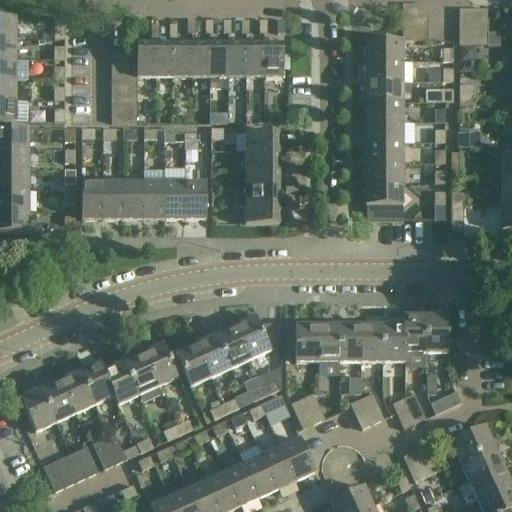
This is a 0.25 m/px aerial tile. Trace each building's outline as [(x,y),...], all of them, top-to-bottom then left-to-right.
[(402,19),(427,19),(427,7),(402,7),(402,19)] [(459,25),(487,24),(487,12),(459,12),(459,25)] [(402,31),(427,31),(427,19),(402,19),(402,31)] [(0,42),(16,43),(16,21),(0,21),(0,42)] [(240,23),(240,37),(248,37),(248,23),(240,23)] [(487,24),(459,25),(459,37),(487,37),(487,36),(487,24)] [(54,29),(46,29),(46,41),(54,41),(54,43),(64,43),(64,29),(54,29)] [(402,44),(427,44),(427,31),(402,31),(402,44)] [(500,36),(487,36),(487,37),(487,47),(487,48),(500,48),(500,36)] [(487,37),(459,37),(459,43),(459,48),(461,48),(476,48),(487,48),(487,47),(487,37)] [(0,63),(16,63),(16,43),(0,42),(0,63)] [(365,65),(402,65),(402,44),(365,43),(365,65)] [(155,82),(155,47),(136,47),(136,54),(136,66),(136,78),(136,82),(155,82)] [(173,82),(173,47),(155,47),(155,82),(173,82)] [(191,82),(191,47),(173,47),(173,82),(191,82)] [(209,82),(209,47),(191,47),(191,82),(209,82)] [(227,82),(227,47),(209,47),(209,82),(227,82)] [(245,82),(245,47),(227,47),(227,82),(245,82)] [(263,82),(263,47),(245,47),(245,82),(263,82)] [(263,47),(263,82),(282,82),(282,47),(263,47)] [(53,63),(64,63),(64,50),(53,50),(53,63)] [(442,51),(442,65),(453,65),(453,51),(442,51)] [(136,54),(132,54),(111,54),(111,66),(136,66),(136,54)] [(0,83),(16,84),(16,63),(0,63),(0,83)] [(365,85),(402,85),(402,65),(365,65),(365,85)] [(136,66),(111,66),(111,78),(136,78),(136,66)] [(53,84),(64,84),(64,70),(53,70),(53,84)] [(442,72),(442,85),(453,85),(453,72),(442,72)] [(136,78),(111,78),(111,90),(136,90),(136,82),(136,78)] [(0,103),(16,104),(16,84),(0,83),(0,103)] [(402,85),(365,85),(365,106),(402,106),(402,85)] [(458,100),(473,100),(473,88),(458,88),(458,100)] [(111,102),(136,102),(136,90),(111,90),(111,102)] [(53,104),(64,104),(64,91),(53,91),(53,104)] [(442,106),(445,106),(453,106),(453,92),(442,92),(442,106)] [(473,100),(458,100),(458,109),(473,109),(473,100)] [(136,102),(111,102),(111,114),(136,114),(136,102)] [(0,125),(16,125),(16,104),(0,103),(0,125)] [(365,126),(402,126),(402,106),(365,106),(365,126)] [(53,112),(53,125),(64,126),(64,112),(53,112)] [(434,113),(434,126),(445,126),(445,113),(434,113)] [(111,127),(136,126),(136,114),(111,114),(111,127)] [(288,117),(278,117),(278,126),(288,126),(288,117)] [(402,126),(365,126),(365,146),(402,146),(402,126)] [(29,131),(0,131),(0,152),(29,153),(29,131)] [(64,132),(64,146),(75,145),(75,132),(64,132)] [(94,143),(94,132),(80,132),(81,143),(94,143)] [(102,132),(102,143),(115,143),(116,132),(102,132)] [(136,143),(136,132),(122,132),(123,143),(136,143)] [(143,132),(143,143),(156,142),(156,132),(143,132)] [(163,132),(163,146),(174,146),(174,132),(163,132)] [(445,133),(434,133),(434,146),(445,146),(445,133)] [(243,155),(278,155),(278,136),(243,136),(243,155)] [(458,136),(457,136),(457,150),(459,150),(468,150),(468,136),(458,136)] [(184,142),(184,153),(197,153),(197,142),(184,142)] [(402,146),(365,146),(365,167),(402,167),(402,146)] [(29,153),(0,152),(0,173),(29,173),(29,153)] [(64,153),(64,167),(74,167),(74,153),(64,153)] [(445,154),(434,154),(434,167),(445,167),(445,154)] [(243,173),(278,173),(278,155),(243,155),(243,173)] [(450,156),(450,170),(461,170),(461,156),(450,156)] [(500,182),(511,182),(511,156),(500,156),(500,182)] [(402,167),(365,167),(365,187),(402,187),(402,167)] [(29,173),(0,173),(0,193),(29,194),(29,173)] [(64,173),(64,187),(75,187),(75,173),(64,173)] [(243,191),(278,191),(278,173),(243,173),(243,191)] [(445,174),(434,174),(434,187),(445,187),(445,174)] [(511,182),(500,182),(500,208),(511,208),(511,182)] [(81,185),(81,225),(102,225),(102,185),(81,185)] [(102,185),(102,225),(122,225),(122,185),(102,185)] [(143,225),(143,185),(122,185),(122,225),(143,225)] [(163,225),(163,185),(143,185),(143,225),(163,225)] [(184,225),(183,185),(163,185),(163,225),(184,225)] [(205,225),(205,185),(183,185),(184,225),(205,225)] [(402,187),(365,187),(365,209),(402,209),(402,187)] [(243,191),(234,191),(234,209),(243,209),(278,209),(278,191),(243,191)] [(29,194),(0,193),(0,214),(29,214),(29,194)] [(64,207),(75,207),(75,194),(64,194),(64,207)] [(434,195),(434,207),(434,209),(445,209),(445,195),(434,195)] [(450,208),(463,208),(463,196),(450,195),(450,208)] [(450,235),(451,235),(463,235),(463,208),(450,208),(450,235)] [(511,208),(500,208),(500,234),(511,234),(511,208)] [(243,209),(243,228),(278,228),(278,209),(243,209)] [(0,235),(29,236),(29,235),(29,214),(0,214),(0,235)] [(64,214),(64,228),(75,228),(74,214),(64,214)] [(425,357),(425,319),(402,319),(402,329),(403,329),(403,356),(404,356),(404,357),(425,357)] [(425,319),(425,357),(448,357),(448,319),(425,319)] [(270,354),(280,349),(280,327),(262,327),(259,329),(254,320),(233,329),(249,364),(270,355),(270,354)] [(284,360),(294,360),(294,367),(317,367),(317,328),(284,328),(284,360)] [(338,367),(339,328),(317,328),(317,367),(338,367)] [(361,367),(361,328),(339,328),(338,367),(361,367)] [(382,367),(382,328),(361,328),(361,367),(382,367)] [(382,328),(382,367),(405,367),(404,357),(404,356),(403,356),(403,329),(402,329),(382,328)] [(249,364),(233,329),(214,338),(230,373),(249,364)] [(230,373),(214,338),(194,347),(209,382),(230,373)] [(142,356),(158,391),(178,381),(162,346),(142,356)] [(209,382),(194,347),(173,356),(189,391),(209,382)] [(158,391),(142,356),(122,365),(138,400),(158,391)] [(79,374),(95,409),(113,401),(114,400),(113,399),(114,399),(103,374),(104,373),(100,365),(79,374)] [(122,365),(104,373),(103,374),(114,399),(113,399),(114,400),(113,401),(117,409),(138,400),(122,365)] [(59,383),(75,418),(95,409),(79,374),(59,383)] [(75,418),(59,383),(40,392),(55,427),(75,418)] [(260,390),(265,399),(278,393),(274,384),(260,390)] [(265,399),(260,390),(248,395),(252,405),(265,399)] [(55,427),(40,392),(19,401),(35,436),(55,427)] [(429,407),(434,418),(460,407),(455,395),(429,407)] [(301,402),(313,428),(324,423),(312,397),(301,402)] [(360,402),(372,428),(383,423),(372,397),(360,402)] [(401,403),(414,428),(425,423),(413,397),(401,403)] [(267,405),(272,414),(284,409),(280,399),(267,405)] [(221,408),(225,417),(239,411),(234,402),(221,408)] [(290,407),(302,433),(313,428),(301,402),(290,407)] [(349,407),(361,433),(372,428),(360,402),(349,407)] [(391,407),(396,417),(403,433),(414,428),(401,403),(391,407)] [(225,417),(221,408),(209,413),(213,423),(225,417)] [(248,413),(252,423),(265,418),(260,408),(248,413)] [(230,422),(234,431),(246,426),(242,416),(230,422)] [(173,430),(178,439),(192,432),(188,423),(173,430)] [(211,430),(216,440),(228,435),(223,425),(211,430)] [(458,465),(493,449),(484,429),(449,444),(458,465)] [(178,439),(173,430),(162,435),(166,444),(178,439)] [(192,439),(197,449),(209,443),(205,433),(192,439)] [(114,437),(102,443),(114,468),(126,463),(127,462),(140,456),(136,448),(122,455),(114,437)] [(136,448),(140,456),(153,450),(148,441),(136,447),(136,448)] [(315,476),(299,441),(279,450),(295,484),(315,476)] [(186,442),(174,448),(178,457),(191,451),(186,442)] [(92,447),(103,473),(114,468),(102,443),(92,447)] [(493,449),(458,465),(467,485),(502,469),(493,449)] [(75,455),(87,480),(98,475),(86,450),(75,455)] [(172,460),(168,450),(155,456),(160,466),(172,460)] [(295,484),(279,450),(261,458),(276,493),(295,484)] [(413,455),(425,481),(437,475),(425,450),(413,455)] [(64,460),(76,486),(87,480),(75,455),(64,460)] [(425,481),(413,455),(402,460),(414,485),(425,481)] [(276,493),(261,458),(242,467),(258,501),(276,493)] [(137,465),(141,474),(154,468),(149,459),(137,465)] [(64,460),(53,465),(65,491),(76,486),(64,460)] [(53,465),(42,471),(54,496),(65,491),(53,465)] [(224,475),(239,510),(258,501),(242,467),(224,475)] [(476,505),(511,488),(502,469),(467,485),(476,505)] [(234,511),(239,510),(224,475),(205,484),(217,511),(234,511)] [(401,496),(410,491),(405,479),(395,483),(401,496)] [(217,511),(205,484),(186,492),(195,511),(217,511)] [(124,503),(136,498),(132,488),(120,494),(124,503)] [(511,511),(511,490),(511,488),(476,505),(479,511),(511,511)] [(364,489),(329,505),(332,511),(364,511),(373,508),(364,489)] [(428,491),(420,495),(424,504),(432,500),(428,491)] [(195,511),(186,492),(168,501),(173,511),(195,511)] [(100,503),(104,511),(105,511),(117,507),(113,497),(100,503)] [(414,511),(419,510),(413,497),(403,502),(408,511),(414,511)] [(148,510),(149,511),(173,511),(168,501),(148,510)]
